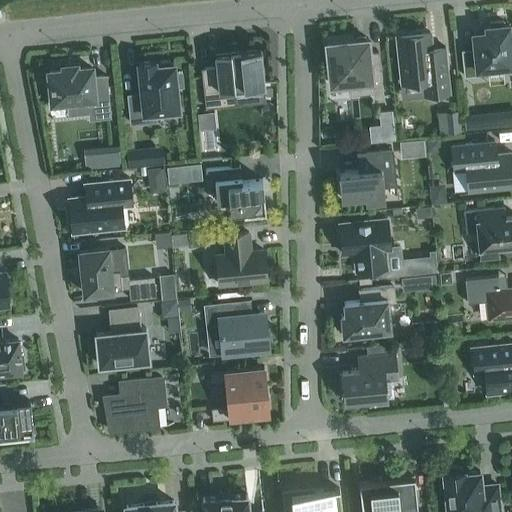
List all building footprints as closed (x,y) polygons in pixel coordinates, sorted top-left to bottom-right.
[(479,68),(511,65),(511,54),(509,24),(505,24),(504,19),(490,21),(491,26),(487,26),(487,31),(474,33),(475,49),(461,50),(464,76),(479,74),(479,68)] [(430,49),(428,32),(395,36),(400,83),(421,81),(422,95),(448,92),(444,47),(430,49)] [(326,43),(330,85),(348,83),(350,95),(373,92),(372,80),(381,79),(378,52),(369,52),(368,38),(326,43)] [(217,67),(202,68),(206,107),(235,104),(233,88),(264,85),(260,50),(215,54),(217,67)] [(138,62),(142,93),(128,95),(131,123),(155,121),(154,112),(178,109),(176,87),(183,86),(181,72),(174,73),(173,60),(154,62),(154,60),(138,62)] [(64,74),(64,70),(49,71),(51,87),(47,87),(49,107),(69,105),(68,100),(87,98),(89,119),(110,117),(106,75),(92,76),(91,67),(76,68),(76,72),(64,74)] [(459,110),(447,111),(449,133),(461,132),(459,110)] [(214,111),(197,112),(199,129),(215,127),(214,111)] [(475,113),(464,114),(466,131),(477,130),(475,113)] [(391,116),(373,118),(375,139),(393,137),(391,116)] [(439,137),(425,139),(427,152),(440,151),(439,137)] [(466,169),(468,190),(511,185),(511,152),(496,154),(494,140),(451,144),(454,170),(466,169)] [(118,144),(104,146),(106,166),(120,165),(118,144)] [(162,146),(127,149),(128,166),(163,163),(162,146)] [(366,169),(339,171),(342,198),(365,196),(365,202),(384,200),(382,181),(395,179),(392,150),(365,152),(366,169)] [(200,163),(186,164),(188,180),(202,178),(200,163)] [(217,202),(229,200),(230,210),(243,209),(244,213),(265,211),(262,179),(241,181),(241,177),(232,178),(231,166),(205,169),(206,182),(214,181),(217,202)] [(161,167),(147,169),(148,182),(162,180),(161,167)] [(48,171),(49,181),(68,180),(67,170),(48,171)] [(129,178),(84,182),(86,196),(69,198),(72,231),(122,226),(120,206),(131,205),(129,178)] [(445,184),(429,185),(430,204),(446,202),(445,184)] [(511,244),(511,216),(495,218),(494,207),(464,210),(466,232),(478,231),(481,258),(498,256),(497,246),(511,244)] [(390,249),(387,218),(340,223),(343,254),(354,253),(356,270),(387,267),(385,249),(390,249)] [(187,232),(171,233),(172,246),(189,245),(187,232)] [(266,280),(263,250),(247,251),(246,246),(249,246),(248,232),(224,235),(226,253),(216,255),(219,285),(266,280)] [(108,251),(108,247),(80,250),(84,293),(112,290),(112,289),(121,288),(120,271),(110,272),(110,264),(113,264),(111,251),(108,251)] [(0,306),(8,305),(5,272),(0,272),(0,306)] [(450,272),(439,273),(441,284),(451,283),(450,272)] [(173,273),(159,275),(161,299),(176,297),(173,273)] [(418,275),(401,277),(403,291),(419,289),(418,275)] [(489,318),(511,316),(511,287),(499,289),(498,275),(465,279),(467,303),(487,301),(489,318)] [(130,299),(156,296),(154,276),(128,279),(130,299)] [(360,300),(344,302),(345,314),(341,314),(341,319),(338,319),(339,330),(343,330),(343,334),(349,334),(349,338),(365,336),(365,332),(390,329),(387,301),(395,301),(393,286),(359,289),(360,300)] [(127,296),(95,298),(95,312),(127,310),(127,296)] [(189,298),(178,299),(179,311),(191,309),(189,298)] [(245,314),(244,301),(206,305),(209,333),(221,331),(223,351),(267,347),(263,312),(245,314)] [(438,328),(456,327),(455,310),(437,311),(438,328)] [(95,333),(99,364),(148,359),(145,328),(139,328),(138,319),(110,322),(111,331),(95,333)] [(0,373),(21,372),(21,369),(24,368),(22,354),(19,354),(18,340),(0,341),(0,373)] [(487,392),(511,389),(511,341),(471,346),(474,373),(485,372),(487,392)] [(338,372),(340,389),(344,389),(345,401),(368,398),(369,404),(387,402),(385,379),(397,378),(395,352),(366,355),(367,369),(338,372)] [(209,372),(211,382),(226,380),(228,406),(211,407),(213,420),(231,418),(231,416),(269,412),(264,366),(209,372)] [(161,376),(122,381),(123,394),(104,396),(111,430),(158,425),(156,404),(164,403),(161,376)] [(9,436),(33,433),(30,402),(0,405),(0,440),(10,440),(9,436)] [(499,511),(497,484),(481,486),(479,471),(464,473),(464,471),(461,465),(445,467),(443,473),(444,476),(439,477),(440,492),(445,491),(447,511),(499,511)] [(394,511),(391,479),(382,479),(381,475),(378,475),(378,480),(359,482),(362,511),(394,511)] [(417,511),(414,476),(391,479),(394,511),(417,511)] [(284,511),(341,511),(339,488),(301,492),(301,488),(282,490),(284,511)] [(248,511),(247,493),(202,498),(203,511),(248,511)] [(184,511),(180,511),(174,511),(173,501),(126,506),(126,511),(184,511)]
